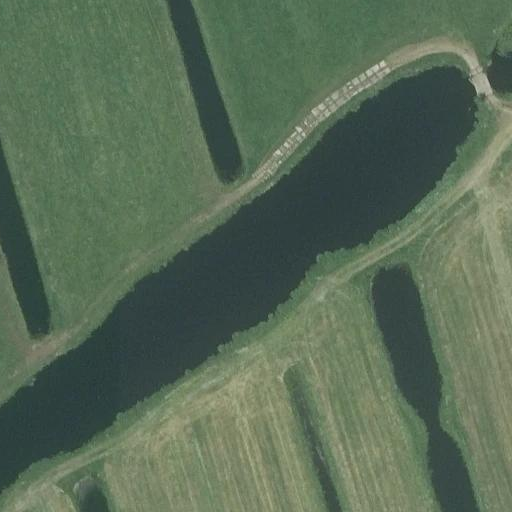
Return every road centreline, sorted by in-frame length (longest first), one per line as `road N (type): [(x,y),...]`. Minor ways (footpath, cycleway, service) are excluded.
road 1 (track): [(15,511),(236,372),(405,247),(511,130)]
road 2 (track): [(507,132),(429,0)]
road 3 (track): [(511,293),(484,201),(486,165)]
